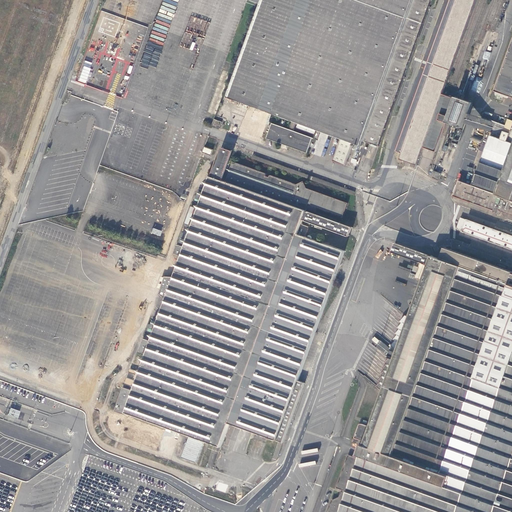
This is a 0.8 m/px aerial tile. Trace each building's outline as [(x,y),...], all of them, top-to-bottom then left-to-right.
[(264,0),(226,97),(237,101),(249,106),(292,121),(297,123),(298,123),(297,128),(315,135),(316,130),(341,139),(353,143),(362,146),(364,141),(379,146),(433,0),(264,0)] [(436,152),(448,121),(456,98),(443,94),(476,0),(451,0),(397,152),(402,153),(400,160),(417,166),(424,148),(436,152)] [(511,36),(493,91),(511,97),(511,120),(507,119),(505,125),(502,131),(500,136),(499,139),(489,135),(473,183),(461,179),(455,194),(497,209),(496,211),(501,212),(502,209),(511,212),(511,36)] [(207,112),(210,113),(226,72),(222,70),(207,112)] [(231,74),(228,72),(212,114),(216,115),(231,74)] [(457,95),(456,98),(448,121),(451,122),(455,124),(455,123),(465,129),(466,124),(470,115),(474,102),(467,100),(463,98),(463,97),(462,97),(462,98),(460,97),(458,96),(457,95)] [(466,124),(500,136),(502,131),(505,125),(492,120),(492,122),(470,115),(466,124)] [(222,122),(214,119),(212,125),(212,127),(219,129),(222,122)] [(289,129),(269,122),(269,125),(271,125),(266,139),(307,153),(313,138),(294,131),(289,129)] [(353,143),(341,139),(333,162),(345,166),(353,143)] [(213,150),(205,147),(203,152),(211,155),(213,150)] [(302,224),(308,207),(317,210),(318,207),(343,216),(348,203),(306,188),(302,181),(295,184),(270,175),(269,176),(268,177),(265,176),(266,175),(265,173),(233,162),(225,182),(207,176),(160,306),(130,390),(121,387),(113,411),(221,450),(229,426),(275,443),(345,251),(305,237),(309,227),(302,224)] [(442,174),(434,171),(432,176),(440,179),(442,174)] [(465,220),(461,218),(457,229),(462,230),(461,231),(511,249),(511,236),(465,219),(465,220)] [(151,233),(160,236),(162,231),(153,228),(151,233)] [(511,511),(511,271),(445,244),(441,255),(433,252),(432,257),(429,256),(430,255),(420,252),(418,251),(417,252),(414,261),(426,265),(427,264),(429,265),(428,266),(421,264),(416,278),(423,281),(397,350),(392,349),(388,355),(389,357),(385,362),(387,363),(383,368),(385,370),(381,374),(383,375),(379,380),(381,381),(377,386),(382,389),(381,392),(382,393),(370,426),(361,423),(353,441),(360,444),(357,453),(360,454),(358,458),(348,454),(337,487),(342,489),(340,496),(333,499),(332,498),(327,511),(511,511)] [(390,347),(380,339),(375,346),(387,355),(395,346),(391,343),(389,345),(391,346),(390,347)] [(18,418),(20,411),(10,408),(8,415),(18,418)] [(202,443),(187,438),(181,457),(195,462),(202,443)]
